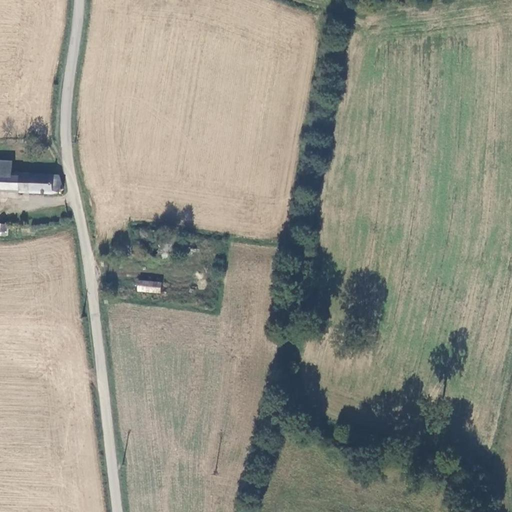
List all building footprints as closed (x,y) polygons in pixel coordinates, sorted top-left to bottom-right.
[(62,186),(59,172),(12,171),(13,159),(0,158),(0,189),(47,191),(53,191),(57,190),(60,189),(62,186)] [(40,223),(40,218),(41,215),(33,215),(32,223),(40,223)] [(0,233),(9,234),(10,224),(0,222),(0,233)] [(134,224),(131,252),(157,256),(157,254),(159,241),(161,228),(134,224)] [(170,242),(159,241),(157,254),(168,256),(170,242)] [(136,292),(161,294),(162,282),(137,280),(136,292)]
